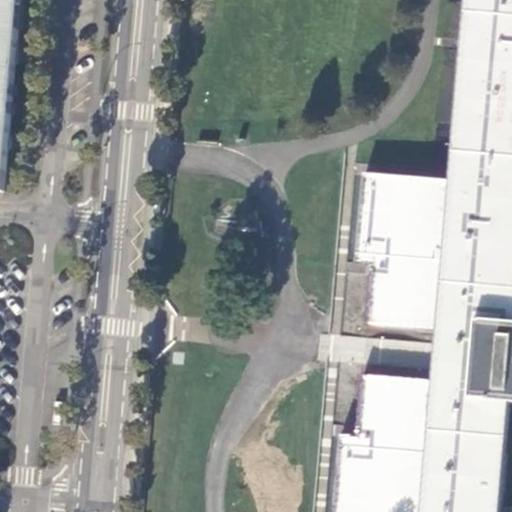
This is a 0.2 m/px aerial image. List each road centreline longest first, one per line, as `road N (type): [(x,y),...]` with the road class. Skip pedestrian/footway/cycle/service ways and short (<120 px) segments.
road 1 (tertiary): [(120,225),(94,511)]
road 2 (tertiary): [(139,0),(120,225)]
road 3 (residential): [(0,217),(120,225)]
